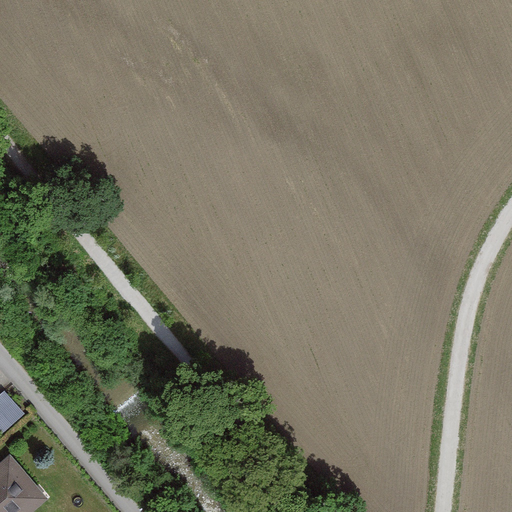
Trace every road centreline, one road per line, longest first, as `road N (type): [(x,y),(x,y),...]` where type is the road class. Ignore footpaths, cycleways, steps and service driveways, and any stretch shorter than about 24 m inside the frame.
road 1 (track): [(0,130),(323,511)]
road 2 (track): [(444,511),(472,273),(511,224)]
road 3 (residential): [(129,511),(0,356)]
